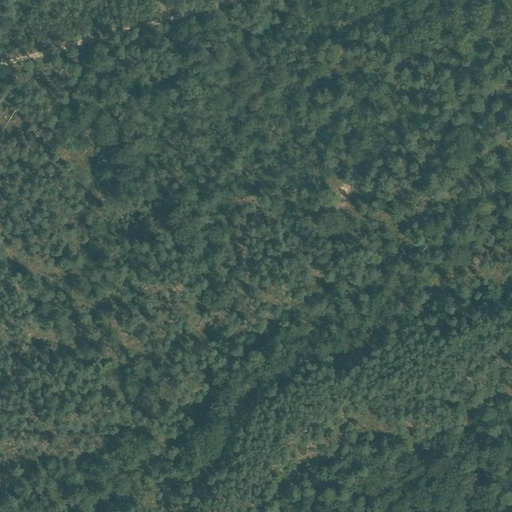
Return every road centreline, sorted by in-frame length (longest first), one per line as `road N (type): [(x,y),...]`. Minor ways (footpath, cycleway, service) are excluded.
road 1 (track): [(235,0),(0,64)]
road 2 (track): [(0,379),(25,350),(33,317),(0,238)]
